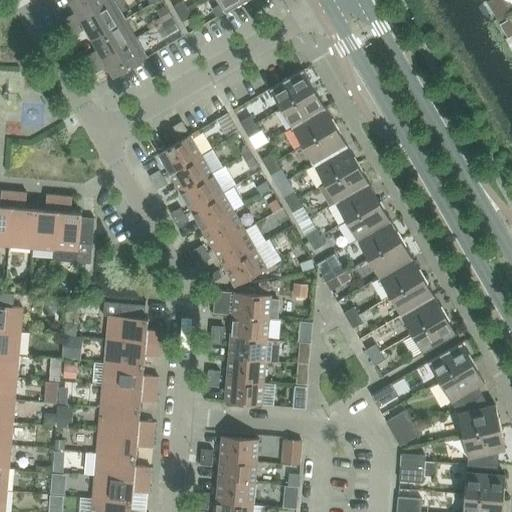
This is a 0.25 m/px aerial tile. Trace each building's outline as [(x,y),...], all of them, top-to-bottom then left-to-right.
[(62,20),(67,29),(114,1),(112,0),(72,0),(70,2),(76,12),(62,20)] [(217,0),(225,13),(247,0),(217,0)] [(85,29),(91,40),(125,20),(114,1),(67,29),(71,37),(85,29)] [(173,7),(177,15),(188,9),(183,1),(173,7)] [(188,9),(177,15),(182,22),(192,16),(188,9)] [(83,58),(88,66),(135,39),(125,20),(91,40),(97,50),(83,58)] [(135,39),(88,66),(93,74),(107,66),(114,78),(147,58),(135,39)] [(270,89),(281,109),(314,90),(303,70),(270,89)] [(281,109),(292,128),(325,108),(314,90),(281,109)] [(292,128),(303,146),(336,127),(325,108),(292,128)] [(240,122),(244,130),(254,124),(250,116),(240,122)] [(182,122),(173,127),(178,135),(187,130),(182,122)] [(254,124),(244,130),(249,138),(259,132),(254,124)] [(347,146),(336,127),(303,146),(314,165),(347,146)] [(189,136),(158,154),(169,174),(201,155),(189,136)] [(358,165),(347,146),(314,165),(325,184),(358,165)] [(261,160),(266,168),(276,162),(272,154),(261,160)] [(212,174),(201,155),(169,174),(180,192),(212,174)] [(276,162),(266,168),(270,175),(281,169),(276,162)] [(319,187),(330,206),(335,203),(369,184),(358,165),(325,184),(319,187)] [(148,177),(152,183),(163,177),(159,170),(148,177)] [(191,211),(223,193),(212,174),(180,192),(191,211)] [(163,177),(152,183),(156,190),(167,184),(163,177)] [(335,203),(346,222),(380,202),(369,184),(335,203)] [(0,245),(8,247),(13,192),(1,191),(0,199),(0,245)] [(283,197),(288,205),(298,199),(293,191),(283,197)] [(8,247),(31,249),(35,209),(25,208),(26,193),(13,192),(8,247)] [(191,211),(202,230),(233,211),(223,193),(191,211)] [(31,249),(54,251),(59,196),(46,195),(45,210),(35,209),(31,249)] [(54,251),(53,261),(90,264),(94,219),(81,218),(81,214),(70,213),(72,197),(59,196),(54,251)] [(298,199),(288,205),(292,213),(303,207),(298,199)] [(346,222),(357,240),(390,221),(380,202),(346,222)] [(170,214),(174,221),(184,215),(180,208),(170,214)] [(244,230),(233,211),(202,230),(212,248),(244,230)] [(184,215),(174,221),(178,228),(188,222),(184,215)] [(357,240),(368,259),(401,240),(390,221),(357,240)] [(304,233),(309,242),(319,236),(314,227),(304,233)] [(212,248),(223,267),(255,249),(244,230),(212,248)] [(319,236),(309,242),(314,250),(324,244),(319,236)] [(368,259),(379,278),(412,259),(401,240),(368,259)] [(192,251),(196,258),(206,252),(202,245),(192,251)] [(255,249),(223,267),(235,287),(266,268),(255,249)] [(206,252),(196,258),(200,265),(210,259),(206,252)] [(379,278),(390,297),(423,278),(412,259),(379,278)] [(321,275),(326,283),(336,277),(332,269),(321,275)] [(207,277),(211,284),(221,278),(217,271),(207,277)] [(336,277),(326,283),(330,291),(341,285),(336,277)] [(390,297),(401,316),(434,297),(423,278),(390,297)] [(0,330),(21,332),(23,308),(13,307),(14,294),(0,292),(0,330)] [(234,293),(232,315),(269,318),(271,296),(234,293)] [(445,315),(434,297),(401,316),(411,334),(445,315)] [(108,316),(106,339),(161,344),(162,331),(147,330),(148,319),(144,319),(145,306),(104,302),(103,315),(108,316)] [(213,313),(225,314),(225,306),(213,305),(213,313)] [(343,313),(348,321),(358,315),(354,307),(343,313)] [(267,340),(269,318),(232,315),(230,337),(267,340)] [(358,315),(348,321),(352,329),(363,323),(358,315)] [(456,334),(445,315),(411,334),(423,354),(456,334)] [(211,335),(223,336),(223,328),(211,327),(211,335)] [(21,332),(0,330),(0,352),(19,355),(21,332)] [(223,336),(211,335),(210,343),(222,344),(223,336)] [(265,361),(277,363),(279,341),(267,340),(230,337),(228,358),(265,361)] [(106,339),(104,362),(144,366),(145,356),(160,357),(161,344),(106,339)] [(461,343),(428,362),(439,382),(473,363),(461,343)] [(365,351),(369,358),(380,352),(375,344),(365,351)] [(0,376),(17,378),(19,355),(0,352),(0,376)] [(380,352),(369,358),(374,366),(384,360),(380,352)] [(265,361),(228,358),(227,380),(263,383),(265,361)] [(104,362),(102,385),(157,390),(158,377),(143,375),(144,366),(104,362)] [(484,382),(473,363),(439,382),(456,410),(482,395),(477,387),(484,382)] [(207,378),(219,379),(220,371),(208,370),(207,378)] [(17,378),(0,376),(0,398),(15,400),(17,378)] [(219,379),(207,378),(206,386),(218,387),(219,379)] [(263,383),(227,380),(225,402),(261,405),(263,383)] [(370,395),(377,408),(398,396),(391,384),(370,395)] [(156,402),(157,390),(102,385),(100,408),(140,411),(141,401),(156,402)] [(458,414),(463,436),(500,428),(495,405),(487,407),(486,403),(482,395),(456,410),(458,414)] [(0,421),(13,423),(15,400),(0,398),(0,421)] [(139,421),(140,411),(100,408),(98,430),(153,435),(154,422),(139,421)] [(385,422),(392,434),(413,422),(406,410),(385,422)] [(0,443),(11,445),(13,423),(0,421),(0,443)] [(413,422),(392,434),(399,446),(420,434),(413,422)] [(468,458),(467,463),(497,465),(498,456),(497,452),(505,450),(500,428),(463,436),(468,458)] [(98,430),(96,452),(136,456),(137,445),(152,447),(153,435),(98,430)] [(220,459),(256,462),(258,439),(222,436),(220,459)] [(302,441),(283,440),(281,464),(299,465),(302,441)] [(0,467),(9,468),(11,445),(0,443),(0,467)] [(201,449),(200,457),(212,458),(213,450),(201,449)] [(96,452),(94,476),(149,481),(150,468),(135,466),(136,456),(96,452)] [(400,467),(424,470),(425,456),(401,454),(400,467)] [(200,457),(200,465),(212,466),(212,458),(200,457)] [(218,480),(255,483),(256,462),(220,459),(218,480)] [(467,463),(464,495),(503,498),(505,475),(496,475),(497,465),(467,463)] [(9,468),(0,467),(0,490),(7,491),(9,468)] [(400,467),(399,481),(423,484),(424,470),(400,467)] [(94,476),(92,498),(132,502),(133,492),(148,493),(149,481),(94,476)] [(253,505),(255,483),(218,480),(216,502),(253,505)] [(197,500),(208,501),(209,493),(197,492),(197,500)] [(464,495),(462,511),(501,511),(503,498),(464,495)] [(396,511),(410,511),(420,511),(421,499),(398,497),(396,511)] [(92,498),(90,511),(133,511),(131,511),(132,502),(92,498)] [(208,501),(197,500),(196,508),(208,509),(208,501)] [(215,511),(252,511),(253,505),(216,502),(215,511)]
